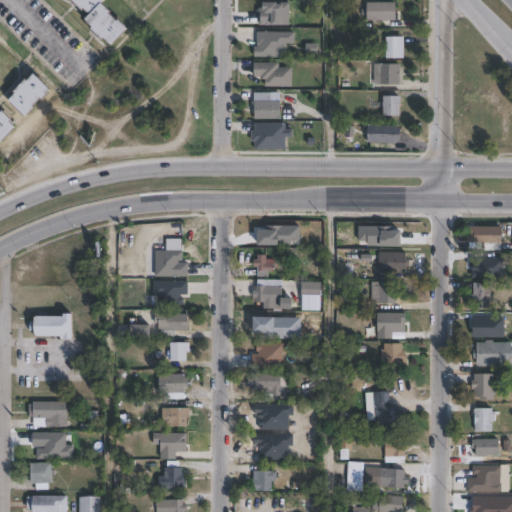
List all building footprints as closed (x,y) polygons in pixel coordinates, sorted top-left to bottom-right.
[(107,0),(104,3),(102,1),(90,14),(85,9),(82,11),(71,0),(107,0)] [(396,21),(367,20),(367,3),(396,3),(396,21)] [(107,16),(115,25),(119,21),(128,30),(112,46),(104,38),(102,40),(92,29),(93,28),(86,20),(102,4),(110,12),(107,16)] [(295,33),(295,44),(286,44),(286,53),(281,53),(281,58),(254,57),(254,47),(258,47),(258,46),(256,46),(257,32),(295,33)] [(405,59),(386,59),(386,37),(405,37),(405,59)] [(279,63),(279,68),(292,68),(292,87),(265,87),(265,80),(262,80),(262,77),(254,77),(254,63),(279,63)] [(400,64),(400,85),(379,85),(379,83),(376,83),(376,77),(379,77),(379,64),(400,64)] [(35,75),(51,91),(42,100),(41,98),(32,107),(34,109),(26,117),(9,100),(16,94),(14,92),(26,80),(27,82),(35,75)] [(275,93),(274,102),(281,102),(281,120),(254,120),(254,113),(252,113),(252,102),(254,102),(254,93),(275,93)] [(401,106),(401,117),(384,117),(384,107),(383,107),(383,103),(384,103),(384,97),(402,97),(401,106)] [(0,114),(2,112),(11,121),(9,123),(15,128),(0,143),(0,114)] [(287,124),(287,130),(294,130),(294,138),(287,138),(287,150),(254,150),(254,143),(252,143),(252,132),(254,132),(254,124),(287,124)] [(400,129),(399,152),(373,150),(374,136),(370,136),(371,125),(397,126),(397,129),(400,129)] [(503,243),(469,242),(469,226),(503,226),(503,243)] [(178,260),(178,262),(187,262),(187,276),(155,276),(155,250),(166,250),(166,238),(182,238),(182,250),(182,260),(178,260)] [(407,251),(407,258),(410,258),(410,267),(407,267),(407,272),(379,272),(379,251),(407,251)] [(266,254),(266,262),(275,262),(274,271),(256,271),(256,268),(254,268),(254,259),(257,259),(257,253),(266,254)] [(180,294),(180,297),(183,297),(183,305),(157,305),(157,296),(153,296),(153,280),(187,281),(187,294),(180,294)] [(396,282),(395,303),(380,303),(380,281),(396,282)] [(492,287),(491,309),(473,308),(473,302),(471,302),(471,293),(474,294),(474,282),(490,282),(490,285),(491,285),(491,287),(492,287)] [(282,286),(282,303),(274,302),(274,308),(263,308),(263,302),(256,302),(256,298),(253,298),(253,290),(256,290),(256,285),(282,286)] [(72,312),(73,338),(64,338),(64,335),(34,335),(34,331),(30,331),(30,321),(35,321),(34,315),(64,315),(64,312),(72,312)] [(168,312),(168,313),(188,313),(188,331),(174,331),(174,337),(160,337),(160,331),(158,331),(158,323),(155,323),(155,312),(168,312)] [(152,324),(151,335),(132,334),(133,323),(152,324)] [(511,341),(511,365),(477,366),(477,358),(474,358),(474,349),(477,349),(477,342),(511,341)] [(189,342),(189,352),(187,352),(187,360),(171,360),(171,347),(167,347),(167,344),(169,344),(169,343),(171,343),(171,342),(189,342)] [(403,343),(403,350),(406,350),(406,362),(403,362),(403,369),(385,369),(385,359),(382,359),(382,349),(385,349),(384,343),(403,343)] [(281,373),(281,400),(269,400),(269,389),(250,389),(250,386),(248,386),(248,379),(251,379),(251,373),(281,373)] [(495,373),(495,399),(479,399),(479,396),(475,396),(475,389),(474,389),(474,380),(475,380),(475,373),(495,373)] [(185,374),(185,377),(188,377),(189,389),(185,389),(185,393),(184,393),(184,399),(167,399),(167,393),(159,393),(159,374),(185,374)] [(398,405),(388,405),(388,391),(373,391),(373,420),(398,420),(398,405)] [(67,401),(67,426),(33,426),(33,418),(32,418),(32,417),(29,417),(29,404),(33,404),(33,401),(67,401)] [(190,426),(162,427),(162,408),(190,407),(190,426)] [(493,408),(493,411),(495,411),(495,413),(496,413),(496,421),(493,421),(493,431),(475,430),(475,417),(474,417),(474,409),(476,409),(476,407),(493,408)] [(92,431),(80,430),(80,424),(89,424),(89,411),(98,411),(97,426),(92,426),(92,431)] [(185,449),(185,432),(153,432),(153,444),(159,444),(159,457),(176,457),(176,449),(185,449)] [(62,434),(61,448),(52,448),(52,459),(40,459),(40,458),(30,458),(31,433),(62,434)] [(405,438),(405,443),(419,443),(419,449),(411,449),(411,450),(406,450),(406,456),(385,457),(385,439),(405,438)] [(500,439),(500,455),(476,455),(476,449),(472,449),(472,439),(500,439)] [(179,461),(179,467),(182,467),(182,473),(184,473),(184,478),(186,478),(186,490),(158,489),(158,476),(164,476),(164,467),(167,467),(167,461),(179,461)] [(48,483),(48,489),(36,490),(35,484),(31,484),(30,463),(51,462),(52,483),(48,483)] [(501,466),(501,477),(495,477),(495,483),(502,484),(502,492),(467,492),(467,478),(477,478),(477,474),(473,474),(473,466),(501,466)] [(409,477),(409,484),(405,483),(405,489),(379,487),(380,468),(405,470),(405,476),(409,477)] [(272,491),(253,491),(253,471),(272,471),(272,491)] [(66,507),(66,511),(33,511),(33,509),(27,509),(27,500),(33,500),(33,495),(68,496),(67,507),(66,507)] [(403,496),(403,511),(379,511),(380,495),(403,496)] [(79,511),(79,497),(101,497),(101,511),(79,511)] [(183,499),(183,505),(187,505),(187,511),(156,511),(156,500),(183,499)]
